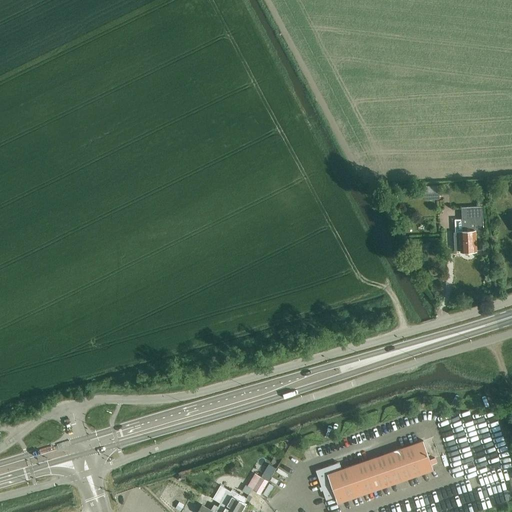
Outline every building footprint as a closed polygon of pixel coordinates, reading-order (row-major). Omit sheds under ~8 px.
[(423,193),(424,199),(439,199),(438,185),(424,185),(424,193),(423,193)] [(455,233),(454,233),(454,251),(477,250),(477,249),(476,228),(484,228),(483,216),(483,207),(462,207),(463,219),(454,219),(455,233)] [(318,447),(314,435),(301,439),(306,452),(318,447)] [(435,458),(430,459),(423,440),(341,469),(339,462),(316,470),(321,486),(323,485),(324,489),(323,490),(326,499),(335,496),(338,502),(433,469),(431,464),(436,463),(435,458)] [(472,456),(475,466),(490,461),(486,451),(472,456)] [(248,485),(261,493),(268,482),(255,474),(248,485)] [(262,494),(268,497),(274,486),(269,483),(262,494)] [(220,485),(213,498),(220,502),(238,511),(240,511),(246,502),(245,502),(247,497),(232,489),(231,491),(220,485)] [(238,511),(220,502),(218,506),(214,504),(210,509),(202,504),(197,511),(238,511)]
